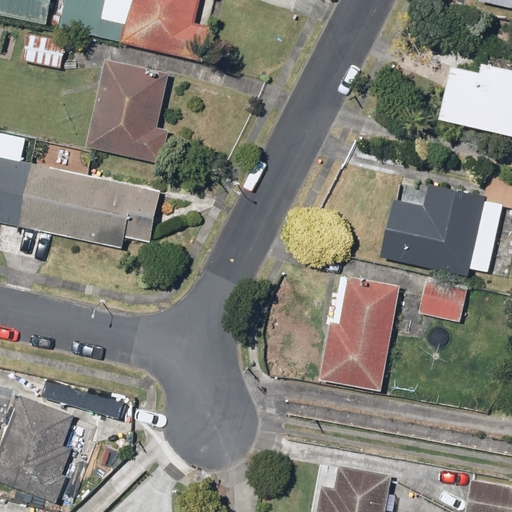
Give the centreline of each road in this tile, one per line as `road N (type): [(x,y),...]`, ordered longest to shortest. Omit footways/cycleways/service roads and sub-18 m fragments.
road 1 (residential): [(185,346),(368,0)]
road 2 (residential): [(0,307),(185,346)]
